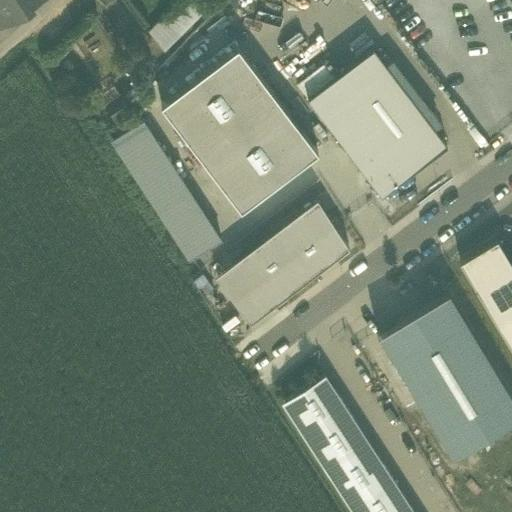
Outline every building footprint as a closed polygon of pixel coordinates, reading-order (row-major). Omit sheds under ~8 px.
[(0,0),(0,21),(32,3),(30,0),(0,0)] [(175,0),(147,29),(163,49),(205,7),(200,0),(175,0)] [(440,0),(431,0),(409,17),(441,59),(469,37),(440,0)] [(238,42),(161,100),(241,206),(318,148),(238,42)] [(332,74),(306,94),(381,192),(446,142),(434,126),(385,62),(372,45),(332,74)] [(393,56),(385,62),(434,126),(442,120),(393,56)] [(296,81),(306,94),(332,74),(322,61),(296,81)] [(112,136),(191,257),(221,237),(142,116),(112,136)] [(231,260),(266,307),(349,244),(316,194),(231,260)] [(475,284),(511,261),(511,259),(496,234),(459,257),(475,284)] [(214,273),(250,319),(266,307),(231,260),(214,273)] [(475,284),(511,345),(511,261),(475,284)] [(378,329),(441,433),(510,391),(447,287),(378,329)] [(414,511),(324,373),(284,399),(357,511),(414,511)] [(511,416),(511,394),(510,391),(441,433),(453,452),(511,416)]
